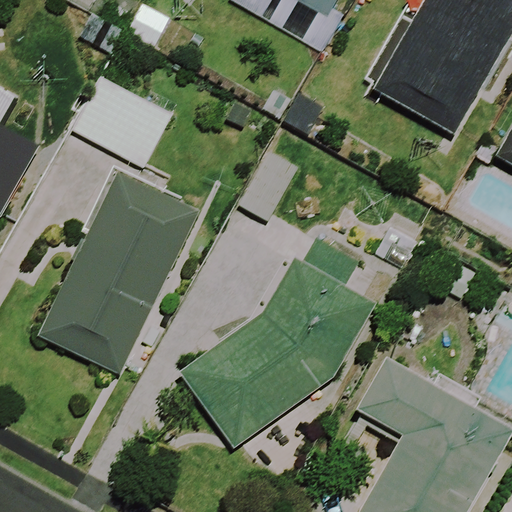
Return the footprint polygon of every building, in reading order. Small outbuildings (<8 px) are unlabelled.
[(333,0),(228,0),(317,56),(340,20),(326,11),(333,0)] [(511,27),(511,0),(396,0),(351,83),(452,138),(511,27)] [(168,23),(140,7),(124,34),(152,50),(168,23)] [(168,117),(95,79),(67,132),(140,171),(168,117)] [(0,117),(11,99),(0,92),(0,212),(36,150),(0,129),(0,117)] [(511,128),(495,160),(511,169),(511,128)] [(300,162),(273,146),(238,209),(265,224),(300,162)] [(192,213),(112,176),(36,339),(116,377),(192,213)] [(317,236),(304,258),(295,254),(263,309),(179,370),(234,448),(333,376),(376,301),(346,283),(359,261),(317,236)] [(464,511),(509,434),(381,360),(352,410),(399,437),(356,511),(464,511)]
